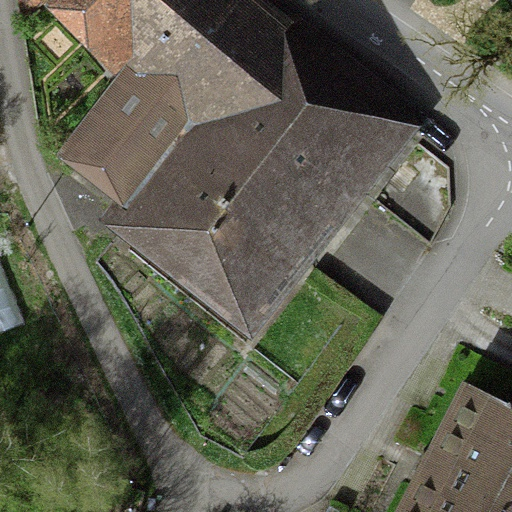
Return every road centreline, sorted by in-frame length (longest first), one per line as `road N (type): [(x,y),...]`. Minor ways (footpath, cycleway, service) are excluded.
road 1 (residential): [(191,505),(151,462),(99,333),(45,162),(10,0)]
road 2 (residential): [(511,181),(435,315),(316,484),(262,511),(191,505)]
road 3 (residential): [(511,131),(306,0)]
